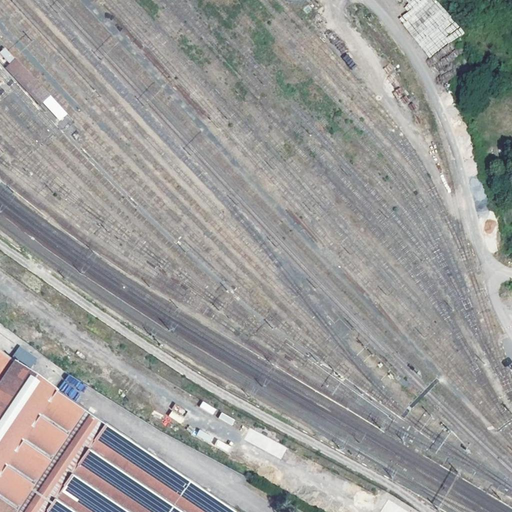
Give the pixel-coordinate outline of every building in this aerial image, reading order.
[(0,52),(9,64),(5,67),(13,77),(23,70),(5,47),(0,51),(0,52)] [(19,346),(13,356),(31,368),(37,358),(19,346)] [(0,352),(0,477),(58,391),(57,391),(0,352)] [(73,398),(78,390),(81,393),(86,385),(68,374),(59,390),(73,398)] [(237,511),(58,391),(0,477),(0,511),(237,511)]
